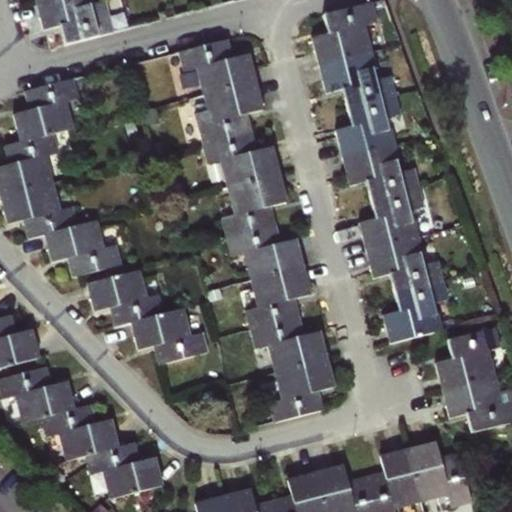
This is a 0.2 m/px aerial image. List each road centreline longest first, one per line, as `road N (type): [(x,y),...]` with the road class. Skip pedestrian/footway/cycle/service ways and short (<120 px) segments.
road 1 (residential): [(0,254),(186,441),(232,448),(372,413),(269,9)]
road 2 (residential): [(269,9),(17,71)]
road 3 (tertiary): [(438,0),(511,202)]
